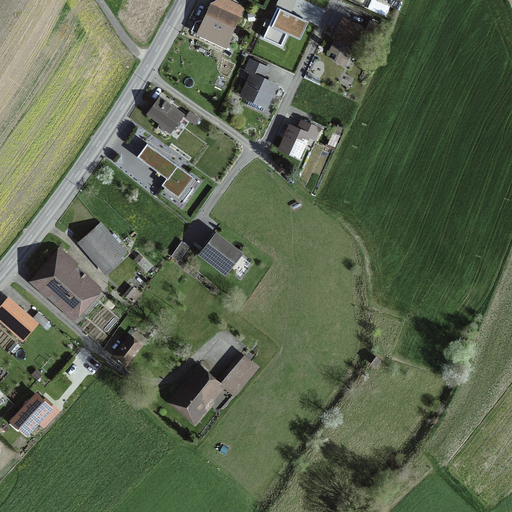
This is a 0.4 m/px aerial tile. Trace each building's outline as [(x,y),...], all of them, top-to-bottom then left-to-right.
[(236,18),(211,7),(204,22),(200,20),(196,22),(192,30),(226,46),(232,35),(229,34),(236,18)] [(307,22),(278,9),(265,37),(281,44),(286,33),(300,39),(307,22)] [(360,28),(339,19),(330,39),(332,40),(326,52),(334,56),(330,63),(342,68),(360,28)] [(266,69),(247,61),(242,72),(247,75),(237,98),(263,109),(273,87),(260,81),(266,69)] [(176,113),(156,98),(143,116),(163,131),(176,113)] [(313,142),(318,130),(299,122),(295,130),(286,126),(275,149),(298,160),(307,139),(313,142)] [(193,177),(147,143),(137,157),(167,178),(161,185),(178,197),(193,177)] [(123,252),(98,223),(74,243),(102,276),(120,261),(116,257),(123,252)] [(238,254),(212,234),(195,256),(221,275),(238,254)] [(190,249),(181,243),(170,259),(179,265),(190,249)] [(76,265),(57,248),(26,282),(70,322),(98,290),(73,268),(76,265)] [(137,296),(127,287),(120,296),(129,305),(137,296)] [(26,319),(5,299),(0,304),(0,310),(0,311),(0,310),(0,324),(11,334),(26,319)] [(49,324),(38,315),(32,323),(43,332),(49,324)] [(125,367),(140,348),(125,336),(110,356),(125,367)] [(214,383),(221,389),(232,398),(256,369),(237,354),(214,383)] [(206,406),(221,389),(214,383),(196,367),(178,388),(179,390),(167,404),(194,426),(209,408),(206,406)] [(53,416),(31,395),(5,421),(22,437),(28,432),(33,437),(53,416)]
